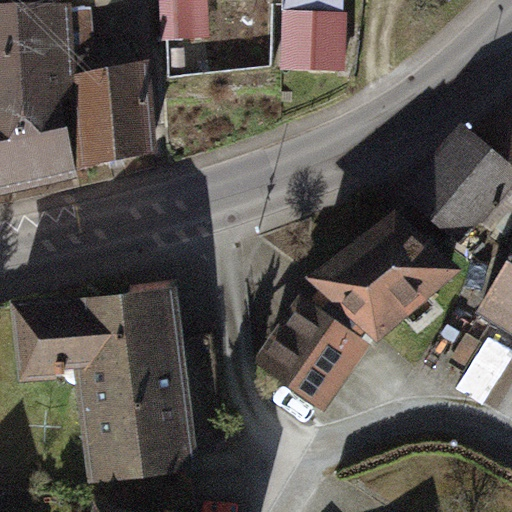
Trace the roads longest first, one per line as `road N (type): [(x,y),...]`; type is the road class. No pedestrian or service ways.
road 1 (residential): [(511,455),(457,426),(292,433),(251,372),(226,186)]
road 2 (secondary): [(511,34),(388,124),(307,164),(226,186)]
road 3 (secondary): [(226,186),(0,240)]
